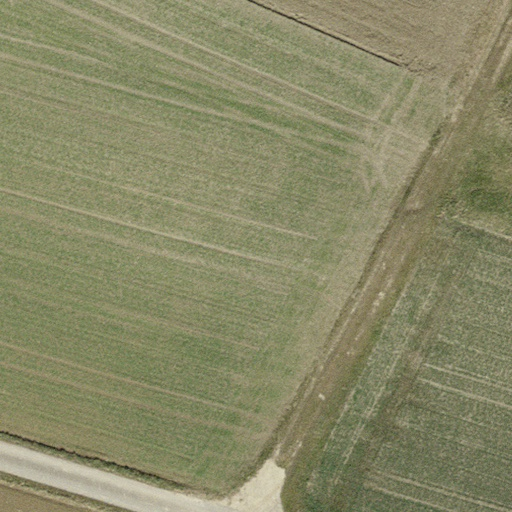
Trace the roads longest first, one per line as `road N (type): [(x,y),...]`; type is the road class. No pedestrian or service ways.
road 1 (track): [(511,0),(242,511)]
road 2 (track): [(0,462),(159,511)]
